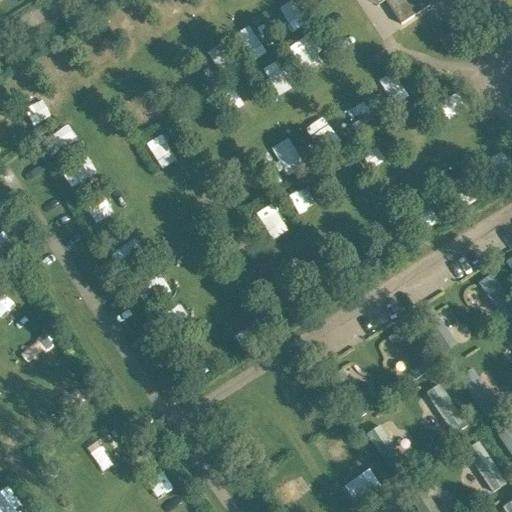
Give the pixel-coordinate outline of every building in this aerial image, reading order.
[(158,0),(167,18),(183,10),(178,0),(158,0)] [(367,0),(380,5),(386,1),(402,25),(430,6),(426,0),(367,0)] [(249,63),(265,54),(248,25),(233,34),(249,63)] [(28,128),(45,118),(37,105),(20,116),(28,128)] [(307,145),(333,146),(334,125),(308,125),(307,145)] [(151,143),(158,161),(174,155),(166,137),(151,143)] [(272,156),(285,178),(304,167),(291,145),(272,156)] [(232,187),(245,206),(265,193),(252,174),(232,187)] [(511,274),(511,256),(503,262),(511,274)] [(498,324),(511,314),(511,303),(491,273),(472,287),(498,324)] [(30,335),(38,351),(54,344),(46,327),(30,335)] [(387,338),(414,379),(430,369),(403,328),(387,338)] [(473,368),(459,376),(480,413),(494,406),(473,368)] [(440,384),(425,393),(449,432),(464,423),(440,384)] [(494,432),(511,457),(511,428),(508,422),(494,432)] [(366,434),(388,470),(403,461),(381,425),(366,434)] [(490,493),(504,485),(479,441),(465,449),(490,493)] [(417,511),(438,511),(429,493),(412,502),(417,511)] [(511,511),(511,500),(502,506),(505,511),(511,511)]
